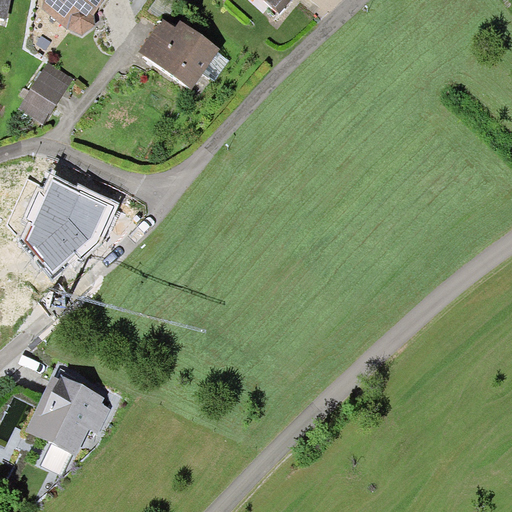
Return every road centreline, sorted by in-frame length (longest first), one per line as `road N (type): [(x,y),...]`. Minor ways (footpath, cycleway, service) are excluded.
road 1 (track): [(217,511),(385,341),(511,239)]
road 2 (residential): [(168,196),(300,43),(351,0)]
road 3 (residential): [(168,196),(0,360)]
road 4 (residential): [(0,156),(51,146),(168,196)]
